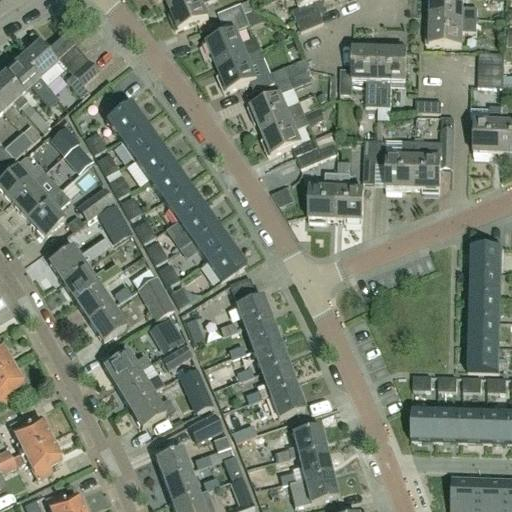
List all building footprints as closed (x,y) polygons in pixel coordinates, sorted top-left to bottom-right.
[(170,10),(193,0),(160,0),(162,3),(166,1),(170,10)] [(215,0),(193,0),(170,10),(173,18),(169,19),(176,35),(208,21),(203,9),(216,3),(215,0)] [(278,0),(280,4),(291,0),(295,0),(300,12),(292,15),(296,25),(319,16),(314,5),(326,0),(278,0)] [(431,23),(476,25),(476,12),(463,12),(462,0),(426,0),(427,13),(431,14),(431,23)] [(222,28),(246,18),(241,7),(218,17),(222,28)] [(319,16),(296,25),(300,36),(323,27),(319,16)] [(246,18),(222,28),(227,38),(203,48),(210,65),(214,63),(218,72),(261,54),(256,42),(243,47),(237,34),(250,29),(246,18)] [(476,25),(431,23),(431,31),(426,31),(426,49),(461,50),(462,36),(476,36),(476,25)] [(65,37),(46,54),(56,65),(58,63),(58,64),(75,49),(65,37)] [(38,46),(20,62),(39,82),(46,90),(64,74),(56,65),(46,54),(38,46)] [(75,49),(58,64),(65,71),(81,56),(75,49)] [(378,112),(380,53),(370,53),(370,49),(352,49),(352,74),(340,74),(339,98),(351,98),(352,85),(366,85),(365,112),(378,112)] [(388,54),(380,53),(378,112),(390,112),(390,100),(391,86),(405,86),(405,51),(388,50),(388,54)] [(261,54),(218,72),(221,80),(217,81),(224,97),(257,84),(252,70),(265,65),(261,54)] [(65,71),(71,78),(87,64),(88,63),(81,56),(65,71)] [(478,68),(503,69),(504,58),(479,57),(478,68)] [(20,62),(2,78),(20,99),(21,99),(29,91),(48,112),(57,103),(46,90),(39,82),(20,62)] [(71,78),(65,83),(83,103),(89,98),(82,90),(98,76),(87,64),(71,78)] [(503,69),(478,68),(478,80),(503,81),(503,69)] [(267,92),(290,83),(286,72),(262,81),(267,92)] [(2,78),(0,80),(0,112),(2,115),(12,107),(18,114),(20,112),(43,138),(50,131),(21,99),(20,99),(2,78)] [(503,81),(478,80),(477,92),(502,93),(503,87),(503,81)] [(259,127),(262,136),(305,118),(300,106),(287,111),(282,98),(294,93),(290,83),(267,92),(271,103),(248,112),(255,129),(259,127)] [(91,104),(99,115),(116,103),(107,92),(91,104)] [(416,117),(440,118),(441,106),(416,105),(416,117)] [(130,106),(104,125),(118,146),(145,127),(130,106)] [(475,125),(474,160),(492,161),(492,157),(501,158),(502,111),(490,111),(490,112),(472,112),(471,125),(475,125)] [(511,111),(502,111),(501,158),(509,158),(509,162),(511,161),(511,111)] [(319,112),(305,118),(309,129),(324,122),(319,112)] [(305,118),(262,136),(266,144),(262,145),(269,161),(292,152),(297,163),(320,153),(315,142),(302,147),(296,134),(309,129),(305,118)] [(427,147),(416,147),(414,193),(422,193),(422,198),(440,198),(440,173),(453,173),(454,123),(442,122),(442,148),(427,147)] [(145,127),(118,147),(133,166),(159,147),(145,127)] [(64,129),(52,140),(67,157),(75,150),(79,146),(64,129)] [(22,137),(31,147),(32,147),(32,148),(40,141),(30,130),(23,137),(22,136),(22,137)] [(31,147),(22,137),(4,153),(14,163),(31,147)] [(96,137),(84,145),(93,160),(105,153),(96,137)] [(376,170),(377,145),(365,144),(363,188),(375,188),(376,170)] [(377,145),(376,170),(387,170),(386,196),(404,197),(404,193),(414,193),(416,147),(403,146),(402,160),(388,160),(388,145),(377,145)] [(159,147),(133,166),(147,186),(173,167),(159,147)] [(0,148),(0,176),(14,163),(4,153),(0,148)] [(320,153),(297,163),(301,173),(338,158),(334,148),(320,154),(320,153)] [(79,178),(91,167),(75,150),(67,157),(63,160),(79,178)] [(108,159),(96,166),(105,181),(117,175),(108,159)] [(0,193),(12,206),(32,188),(24,179),(33,171),(25,161),(16,169),(0,183),(0,193)] [(173,167),(147,186),(161,206),(188,187),(173,167)] [(336,224),(337,178),(325,177),(325,192),(310,191),(309,227),(326,228),(326,224),(336,224)] [(32,188),(12,206),(28,225),(48,206),(60,195),(44,178),(32,188)] [(350,178),(337,178),(336,224),(345,224),(344,229),(362,229),(364,193),(349,193),(350,178)] [(120,180),(108,187),(117,203),(129,196),(120,180)] [(188,187),(161,206),(175,226),(202,208),(188,187)] [(86,226),(114,206),(104,192),(76,212),(86,226)] [(48,206),(28,225),(44,243),(65,225),(57,215),(70,204),(61,194),(60,195),(48,206)] [(132,201),(120,208),(129,224),(141,217),(132,201)] [(115,208),(97,218),(114,248),(132,238),(115,208)] [(216,228),(202,208),(175,226),(190,247),(216,228)] [(76,219),(65,227),(71,234),(81,227),(76,219)] [(301,224),(290,228),(296,247),(307,243),(301,224)] [(146,225),(133,232),(142,248),(155,241),(146,225)] [(230,247),(216,228),(190,247),(204,266),(230,247)] [(71,250),(48,266),(62,286),(85,270),(111,253),(104,243),(78,261),(71,250)] [(158,247),(145,254),(154,270),(167,263),(158,247)] [(245,268),(230,247),(204,266),(218,287),(245,268)] [(470,278),(502,279),(503,253),(471,252),(470,278)] [(170,269),(158,276),(166,292),(179,285),(170,269)] [(85,270),(62,286),(75,306),(98,291),(85,270)] [(203,271),(185,284),(192,295),(211,281),(203,271)] [(99,283),(108,296),(119,287),(110,275),(99,283)] [(502,279),(470,278),(469,303),(502,304),(502,279)] [(156,325),(175,314),(156,281),(138,293),(156,325)] [(236,309),(255,302),(249,282),(229,289),(236,309)] [(125,290),(113,298),(119,306),(130,298),(125,290)] [(98,291),(75,306),(89,326),(112,310),(98,291)] [(182,291),(170,298),(179,314),(191,307),(182,291)] [(261,300),(255,302),(236,309),(235,309),(244,333),(270,323),(261,300)] [(502,304),(469,303),(469,327),(501,328),(502,304)] [(112,310),(89,326),(102,346),(125,331),(112,310)] [(170,322),(148,335),(163,359),(185,346),(170,322)] [(270,323),(244,333),(252,356),(279,346),(270,323)] [(233,327),(220,332),(222,340),(236,335),(233,327)] [(469,327),(468,352),(500,352),(501,328),(469,327)] [(279,346),(252,356),(261,378),(287,368),(279,346)] [(203,349),(204,362),(221,361),(220,348),(203,349)] [(0,374),(11,368),(0,349),(0,374)] [(241,349),(228,355),(232,364),(245,359),(241,349)] [(162,364),(168,374),(191,361),(185,350),(162,364)] [(500,352),(468,352),(467,377),(500,378),(500,352)] [(115,391),(139,376),(126,355),(102,370),(115,391)] [(22,389),(11,368),(0,374),(0,409),(13,402),(10,395),(22,389)] [(287,368),(261,378),(264,388),(256,391),(257,393),(245,399),(249,408),(269,399),(269,400),(295,391),(287,368)] [(250,372),(236,377),(239,385),(253,381),(250,372)] [(145,386),(139,376),(115,391),(128,412),(152,397),(151,397),(163,390),(157,379),(145,386)] [(431,381),(413,381),(413,395),(431,395),(431,381)] [(457,382),(439,382),(439,396),(456,396),(457,382)] [(481,383),(463,382),(463,397),(481,397),(481,383)] [(506,383),(488,383),(488,397),(506,398),(506,383)] [(204,389),(186,396),(195,417),(213,409),(204,389)] [(304,414),(295,391),(269,400),(278,424),(304,414)] [(152,397),(128,412),(141,433),(173,413),(168,403),(159,409),(152,397)] [(436,447),(437,415),(412,414),(411,446),(436,447)] [(437,415),(436,447),(461,447),(462,416),(437,415)] [(487,417),(462,416),(461,447),(486,448),(487,417)] [(191,428),(188,431),(196,448),(223,434),(214,417),(213,417),(191,428)] [(487,417),(486,448),(510,449),(511,417),(487,417)] [(23,457),(51,443),(40,422),(28,428),(25,422),(9,430),(23,457)] [(235,447),(256,439),(252,429),(232,437),(235,447)] [(298,462),(325,456),(319,431),(292,437),(298,462)] [(61,464),(51,443),(23,457),(36,484),(52,476),(49,470),(61,464)] [(230,451),(194,464),(197,473),(233,460),(230,451)] [(0,456),(0,467),(12,461),(7,453),(0,456)] [(162,485),(189,476),(181,453),(154,462),(162,485)] [(288,453),(262,460),(264,470),(291,463),(288,453)] [(330,479),(325,456),(298,462),(300,471),(294,473),(293,478),(279,481),(281,490),(296,486),(295,485),(303,484),(303,485),(330,479)] [(0,476),(1,478),(16,471),(12,461),(0,467),(0,476)] [(189,476),(162,485),(170,508),(197,499),(189,476)] [(330,479),(303,485),(288,489),(293,511),(297,511),(336,503),(330,479)] [(206,495),(219,491),(216,482),(202,487),(205,496),(206,495)] [(241,482),(229,487),(233,496),(245,492),(241,482)] [(453,483),(451,511),(478,511),(479,484),(453,483)] [(479,484),(478,511),(504,511),(505,485),(479,484)] [(170,508),(171,511),(212,511),(206,495),(205,496),(197,499),(170,508)] [(61,498),(45,505),(47,511),(81,511),(77,500),(64,505),(61,498)]
